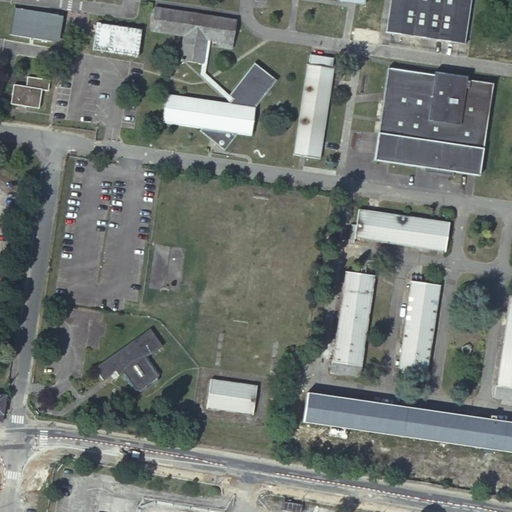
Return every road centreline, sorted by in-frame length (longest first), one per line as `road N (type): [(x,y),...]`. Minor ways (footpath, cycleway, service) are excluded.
road 1 (tertiary): [(17,435),(73,437),(479,511)]
road 2 (unknown): [(113,151),(98,171),(75,271),(76,280),(93,286),(120,279),(143,155)]
road 3 (unclassified): [(54,141),(17,435)]
